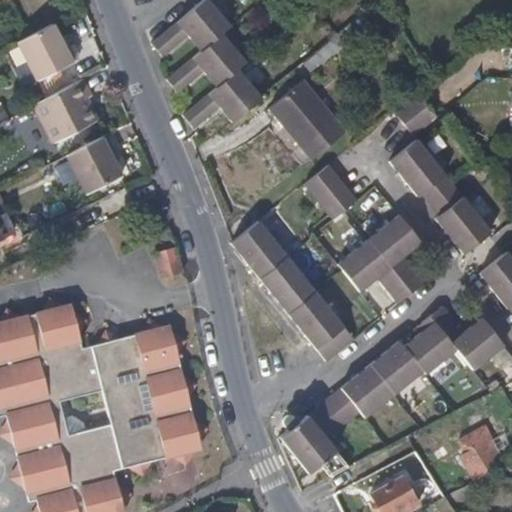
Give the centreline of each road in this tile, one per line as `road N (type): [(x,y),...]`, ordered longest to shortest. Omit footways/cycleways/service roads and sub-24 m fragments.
road 1 (residential): [(123,39),(177,181),(245,411)]
road 2 (residential): [(245,411),(311,393),(456,276)]
road 3 (residential): [(456,276),(367,157)]
